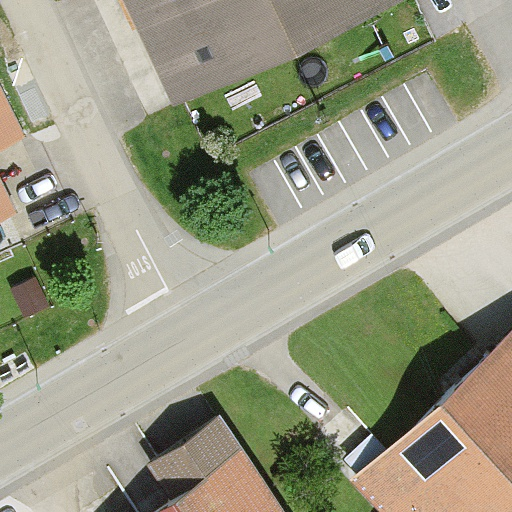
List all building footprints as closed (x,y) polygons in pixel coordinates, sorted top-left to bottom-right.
[(288,0),(136,0),(177,88),(303,31),(288,0)] [(288,0),(303,31),(371,0),(288,0)] [(0,209),(7,207),(0,192),(0,143),(19,135),(0,94),(0,209)] [(511,338),(454,395),(511,455),(511,338)] [(511,511),(511,455),(454,395),(394,454),(382,441),(362,461),(400,500),(388,511),(511,511)] [(283,511),(226,420),(160,460),(176,486),(133,511),(283,511)]
